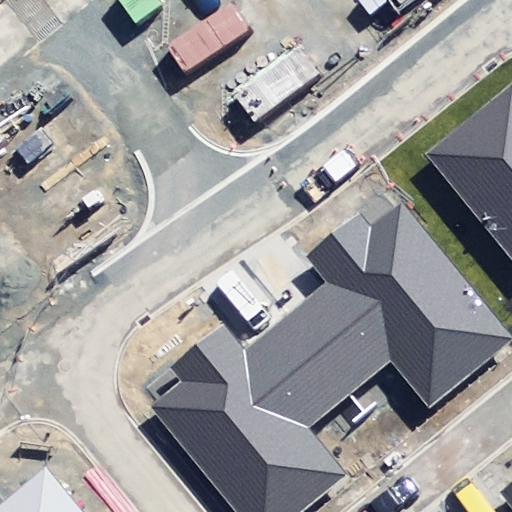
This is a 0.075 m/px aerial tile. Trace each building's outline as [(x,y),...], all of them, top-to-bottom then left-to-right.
[(511,84),(425,154),(511,262),(511,84)] [(287,316),(351,394),(390,362),(428,408),(511,340),(511,338),(402,203),(372,227),(360,213),(306,257),(327,283),(287,316)] [(309,428),(351,394),(287,316),(246,349),(225,324),(171,367),(183,381),(150,408),(235,511),(301,511),(347,475),(309,428)] [(0,511),(82,511),(45,468),(0,505),(0,511)] [(511,508),(511,481),(499,492),(511,508)]
